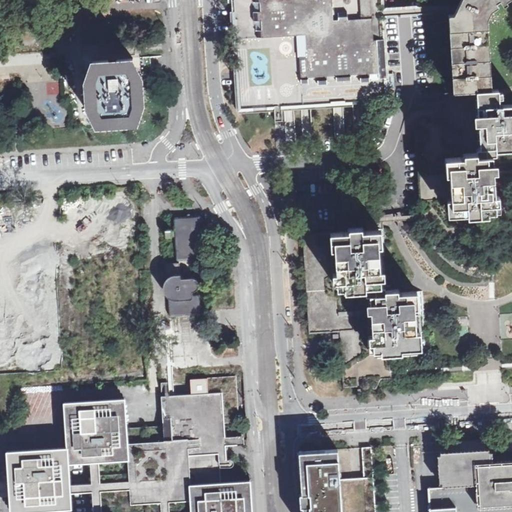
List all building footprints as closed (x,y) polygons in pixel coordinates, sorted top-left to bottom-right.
[(231,12),(239,111),(290,108),(306,107),(359,104),(370,103),(388,102),(387,88),(383,12),(381,0),(232,0),(233,12),(231,12)] [(460,0),(454,13),(448,14),(451,47),(451,52),(454,92),(491,90),(485,17),(490,10),(498,5),(496,1),(497,0),(500,0),(503,4),(507,2),(505,0),(460,0)] [(84,46),(118,44),(117,22),(83,24),(84,46)] [(138,122),(136,104),(144,104),(143,94),(139,94),(138,85),(142,85),(142,75),(134,75),(133,58),(117,59),(117,63),(109,64),(109,60),(93,61),(94,78),(87,79),(87,89),(91,88),(91,97),(87,97),(88,108),(95,107),(97,125),(113,123),(113,119),(120,119),(121,123),(138,122)] [(47,83),(48,94),(60,93),(59,83),(47,83)] [(445,111),(449,151),(496,147),(495,138),(491,138),(488,98),(491,98),(491,92),(491,90),(454,92),(444,93),(444,94),(445,102),(445,111)] [(491,98),(488,98),(491,138),(495,138),(496,147),(511,146),(511,104),(500,105),(500,97),(491,98)] [(478,163),(477,155),(449,157),(453,213),(475,212),(474,204),(485,203),(484,187),(483,187),(482,179),(483,179),(483,170),(482,170),(482,163),(478,163)] [(185,316),(193,315),(198,315),(200,314),(201,313),(200,296),(199,295),(198,294),(192,294),(192,291),(194,291),(198,289),(199,285),(199,284),(198,281),(197,280),(195,279),(190,280),(189,260),(195,260),(203,259),(204,257),(202,229),(202,218),(201,216),(199,216),(190,216),(177,217),(174,218),(174,220),(174,225),(176,259),(177,261),(179,261),(180,278),(175,278),(173,279),(169,282),(167,285),(169,304),(169,314),(170,316),(185,316)] [(364,394),(363,386),(368,385),(376,389),(378,384),(381,379),(391,378),(391,369),(390,350),(418,348),(415,291),(392,293),(392,285),(387,286),(384,228),(368,229),(331,232),(322,232),(322,226),(316,226),(316,233),(303,234),(309,333),(324,332),(328,332),(333,332),(341,332),(344,387),(358,386),(359,395),(364,394)] [(455,341),(468,341),(468,327),(454,328),(455,341)] [(72,492),(92,491),(93,511),(252,511),(251,480),(221,482),(219,453),(226,453),(225,423),(240,422),(237,376),(190,379),(191,394),(162,396),(164,420),(164,424),(127,427),(125,398),(64,402),(67,448),(7,451),(11,511),(13,511),(73,508),(72,492)] [(511,437),(440,442),(441,456),(444,456),(444,452),(465,451),(488,450),(490,453),(491,462),(511,460),(511,437)] [(376,511),(372,447),(298,450),(303,511),(376,511)] [(511,460),(491,462),(490,453),(488,450),(465,451),(444,452),(444,456),(441,456),(442,484),(478,481),(480,505),(511,503),(511,460)] [(443,488),(428,488),(429,511),(511,511),(511,503),(480,505),(478,481),(442,484),(443,488)]
